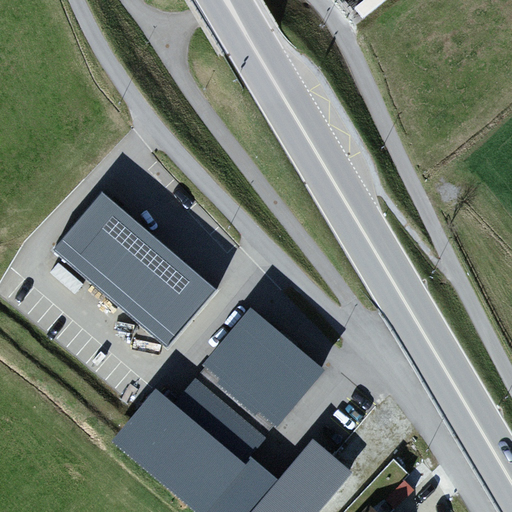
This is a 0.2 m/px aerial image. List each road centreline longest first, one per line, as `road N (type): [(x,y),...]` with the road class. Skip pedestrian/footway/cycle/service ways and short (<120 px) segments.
road 1 (primary): [(511,492),(217,0)]
road 2 (residential): [(312,0),(511,383)]
